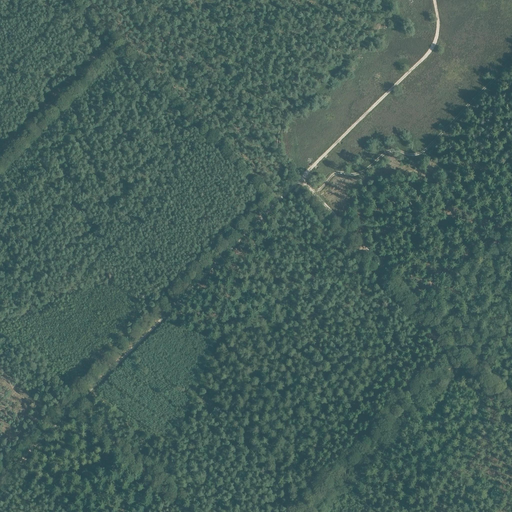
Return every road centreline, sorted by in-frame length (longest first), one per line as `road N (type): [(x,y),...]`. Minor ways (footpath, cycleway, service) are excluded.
road 1 (track): [(0,480),(424,57),(438,29),(434,0)]
road 2 (track): [(300,178),(511,394)]
road 3 (track): [(511,59),(423,152),(387,151),(362,172),(334,174),(314,193)]
road 4 (track): [(305,511),(462,344)]
